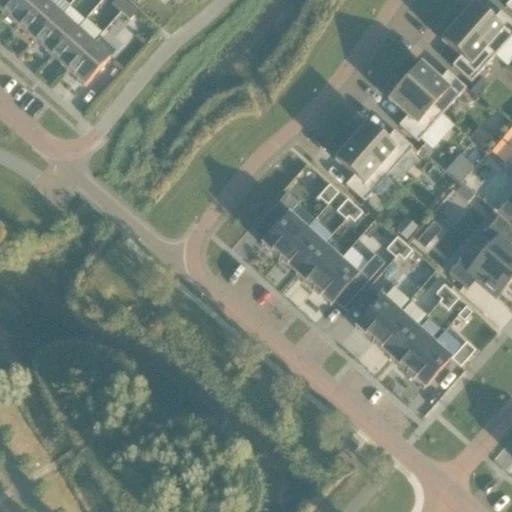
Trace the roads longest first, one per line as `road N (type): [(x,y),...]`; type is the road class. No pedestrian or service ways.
road 1 (unclassified): [(446,491),(178,260)]
road 2 (residential): [(401,0),(333,93),(266,153),(178,260)]
road 3 (residential): [(72,154),(172,43),(226,0)]
road 4 (unclassified): [(178,260),(87,188),(72,154)]
